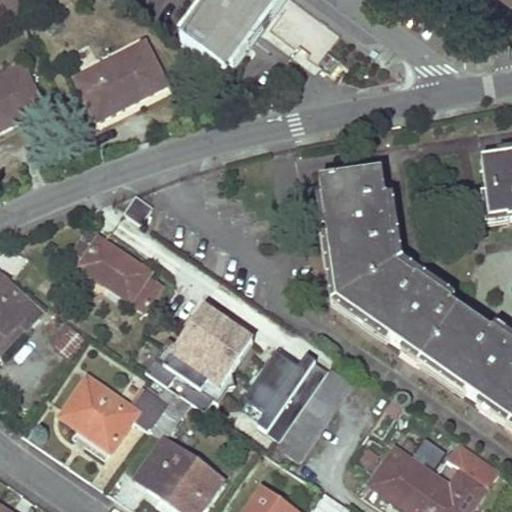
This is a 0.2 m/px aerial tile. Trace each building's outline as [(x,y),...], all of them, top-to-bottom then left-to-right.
[(20,17),(10,0),(0,0),(0,17),(4,25),(20,17)] [(32,0),(10,0),(20,17),(37,8),(32,0)] [(264,28),(227,0),(216,0),(215,3),(204,17),(248,49),(256,38),(264,28)] [(216,0),(227,0),(264,28),(284,0),(211,0),(215,3),(216,0)] [(248,49),(204,17),(180,46),(225,80),(248,49)] [(145,43),(76,80),(99,124),(169,87),(145,43)] [(31,80),(0,96),(0,150),(53,122),(31,80)] [(509,222),(511,221),(511,152),(509,152),(499,154),(500,162),(480,165),(489,222),(509,219),(509,222)] [(410,207),(406,208),(403,184),(357,190),(340,192),(356,312),(416,276),(413,252),(416,251),(410,207)] [(139,230),(152,212),(137,201),(123,218),(139,230)] [(144,320),(164,291),(151,282),(154,278),(90,235),(77,255),(87,262),(83,269),(107,286),(103,292),(144,320)] [(83,269),(78,276),(103,292),(107,286),(83,269)] [(0,341),(17,324),(24,331),(26,334),(43,316),(1,275),(0,276),(0,341)] [(440,288),(438,291),(416,276),(356,312),(406,347),(455,381),(492,330),(471,315),(474,312),(440,288)] [(59,332),(47,344),(54,350),(72,330),(55,314),(47,320),(59,332)] [(195,337),(177,362),(222,394),(252,349),(203,314),(189,333),(195,337)] [(0,341),(0,355),(24,331),(17,324),(0,341)] [(72,330),(54,350),(65,361),(84,342),(72,330)] [(511,420),(511,343),(511,344),(492,330),(455,381),(491,406),(511,420)] [(276,450),(297,466),(353,387),(331,372),(326,379),(303,362),(268,409),(292,428),(276,450)] [(133,412),(88,381),(61,420),(112,454),(134,424),(147,434),(149,432),(175,394),(166,389),(158,401),(146,393),(133,412)] [(179,414),(187,403),(175,394),(149,432),(164,443),(183,416),(179,414)] [(223,485),(164,443),(135,484),(175,511),(191,511),(197,504),(205,509),(223,485)] [(448,490),(394,453),(368,491),(398,511),(408,511),(410,511),(411,511),(464,511),(467,508),(472,511),(487,489),(461,472),(448,490)] [(346,511),(325,497),(314,511),(290,511),(262,493),(248,511),(346,511)]
